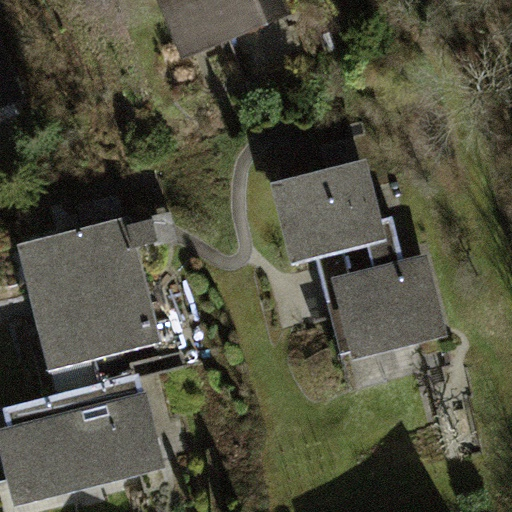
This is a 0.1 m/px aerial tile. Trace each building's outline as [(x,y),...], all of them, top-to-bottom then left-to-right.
[(283,0),(159,0),(188,71),(295,29),(283,0)] [(0,63),(0,134),(26,123),(0,63)] [(368,162),(272,188),(295,270),(317,264),(342,356),(353,353),(356,365),(451,339),(428,255),(406,261),(394,217),(384,220),(368,162)] [(40,398),(194,361),(161,228),(8,264),(40,398)] [(0,447),(0,460),(13,511),(45,511),(167,481),(144,394),(7,430),(11,444),(0,447)]
